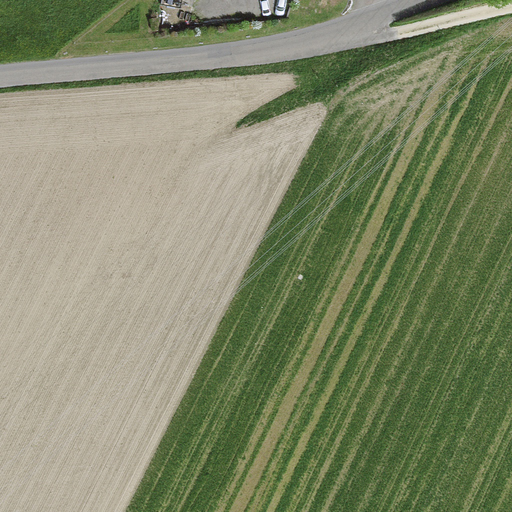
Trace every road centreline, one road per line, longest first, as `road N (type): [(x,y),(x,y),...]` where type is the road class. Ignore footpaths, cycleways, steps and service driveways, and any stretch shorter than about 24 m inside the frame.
road 1 (residential): [(432,0),(223,54),(0,75)]
road 2 (track): [(296,40),(511,8)]
